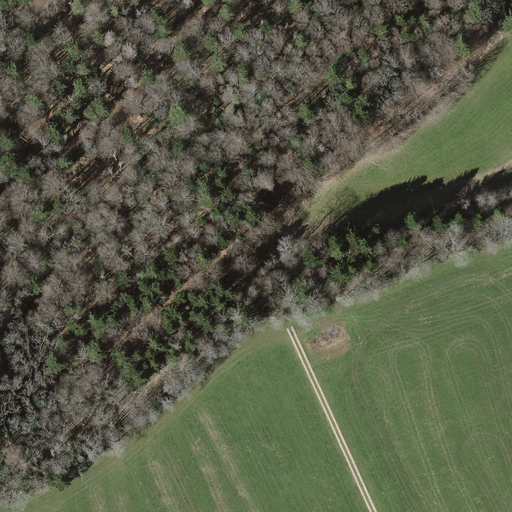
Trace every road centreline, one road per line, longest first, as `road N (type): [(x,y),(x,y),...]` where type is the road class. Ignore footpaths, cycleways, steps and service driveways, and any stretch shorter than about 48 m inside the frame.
road 1 (track): [(12,407),(236,251),(511,165)]
road 2 (track): [(288,327),(370,511)]
